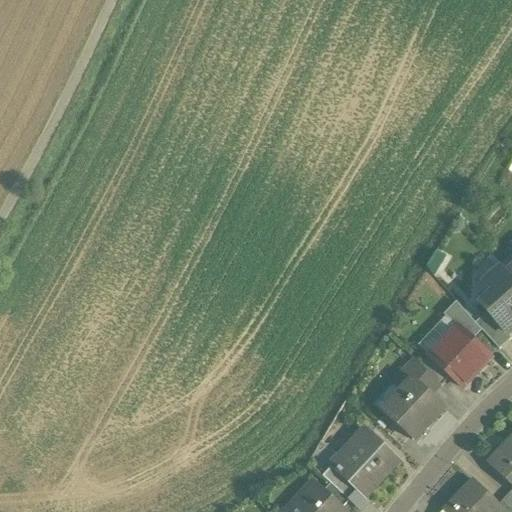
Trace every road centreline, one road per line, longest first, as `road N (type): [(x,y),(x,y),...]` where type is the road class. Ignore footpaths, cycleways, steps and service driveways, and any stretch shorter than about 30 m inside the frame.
road 1 (track): [(0,222),(114,0)]
road 2 (residential): [(511,384),(394,511)]
